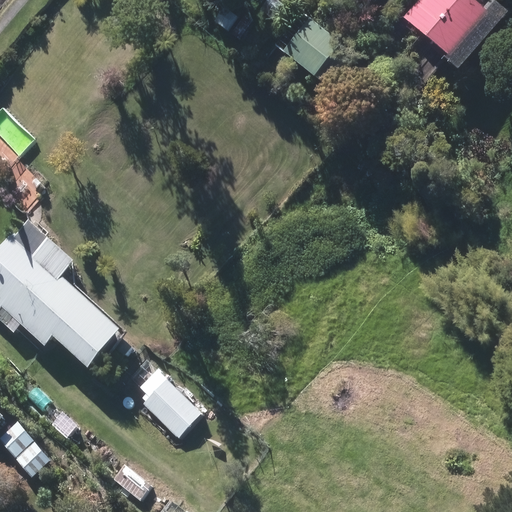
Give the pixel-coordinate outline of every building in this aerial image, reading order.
[(265,0),(258,9),(276,23),(288,10),(276,0),(265,0)] [(444,60),(458,71),(508,13),(492,0),(485,8),(474,0),(417,0),(403,18),(447,56),(444,60)] [(226,31),(236,18),(223,8),(213,22),(226,31)] [(273,41),(315,76),(341,44),(299,10),(273,41)] [(53,338),(89,370),(124,331),(64,277),(77,263),(29,221),(0,253),(0,309),(1,308),(45,347),(53,338)] [(138,400),(177,440),(202,415),(157,371),(139,389),(145,393),(138,400)] [(0,447),(16,430),(0,415),(0,447)] [(151,487),(125,464),(112,479),(138,502),(151,487)]
